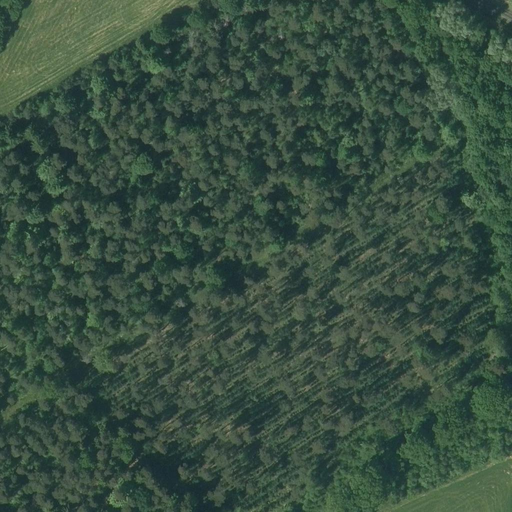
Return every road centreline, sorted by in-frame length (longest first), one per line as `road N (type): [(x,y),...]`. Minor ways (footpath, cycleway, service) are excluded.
road 1 (track): [(0,417),(507,108)]
road 2 (track): [(0,141),(256,0)]
